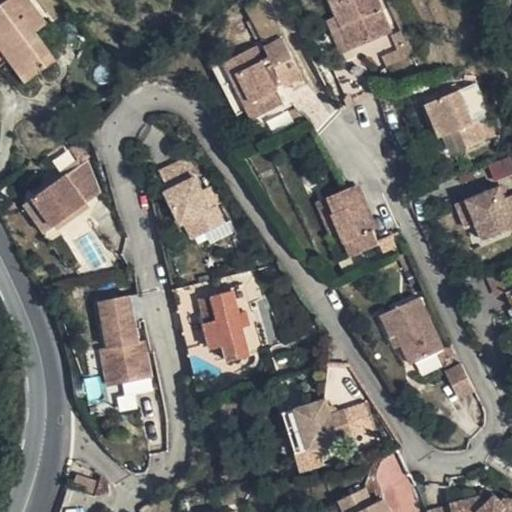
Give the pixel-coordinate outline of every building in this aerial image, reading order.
[(57,27),(36,0),(20,0),(0,15),(0,77),(20,64),(36,87),(66,64),(47,36),(57,27)] [(407,32),(392,0),(346,0),(367,47),(407,32)] [(317,77),(297,41),(279,49),(298,86),(317,77)] [(237,62),(260,104),(270,99),(279,113),(300,103),(269,45),(237,62)] [(391,93),(377,57),(349,68),(361,103),(391,93)] [(453,138),(459,135),(470,131),(479,149),(497,141),(491,123),(486,124),(473,92),(439,103),(453,138)] [(270,99),(260,104),(268,118),(279,113),(270,99)] [(470,131),(459,135),(469,154),(479,149),(470,131)] [(172,169),(181,188),(205,177),(197,158),(172,169)] [(109,199),(95,165),(43,196),(59,226),(109,199)] [(205,177),(181,188),(175,191),(192,223),(207,217),(216,232),(235,223),(227,205),(220,208),(205,177)] [(371,185),(344,194),(352,215),(348,218),(354,233),(359,245),(368,241),(374,256),(394,248),(371,185)] [(511,193),(510,190),(479,205),(488,227),(494,224),(504,245),(511,241),(511,193)] [(352,215),(344,194),(330,200),(344,236),(354,233),(348,218),(352,215)] [(59,226),(43,196),(31,202),(46,233),(59,226)] [(488,227),(479,205),(469,209),(479,231),(488,227)] [(207,217),(192,223),(201,239),(216,232),(207,217)] [(494,224),(488,227),(497,248),(504,245),(494,224)] [(364,259),(374,256),(368,241),(359,245),(364,259)] [(226,317),(214,319),(215,323),(221,346),(231,344),(234,359),(257,353),(240,291),(221,295),(226,317)] [(138,297),(110,303),(114,323),(121,352),(126,351),(135,390),(164,383),(155,345),(149,346),(138,297)] [(215,323),(214,319),(209,297),(184,303),(190,328),(215,323)] [(114,323),(110,303),(101,305),(106,325),(114,323)] [(427,372),(456,359),(451,346),(433,307),(393,326),(404,345),(412,342),(427,372)] [(451,346),(456,359),(461,368),(471,362),(460,342),(451,346)] [(122,392),(135,390),(126,351),(121,352),(113,355),(122,392)] [(471,362),(461,368),(473,393),(488,385),(476,360),(471,362)] [(333,400),(302,408),(313,449),(358,437),(350,410),(338,414),(333,400)] [(373,404),(350,410),(358,437),(381,430),(373,404)] [(313,449),(302,408),(289,412),(299,453),(313,449)] [(98,494),(98,485),(82,482),(82,492),(98,494)] [(115,502),(116,490),(104,488),(103,501),(115,502)] [(355,511),(400,511),(398,507),(388,511),(383,511),(378,500),(355,511)] [(462,511),(506,511),(504,501),(462,511)]
